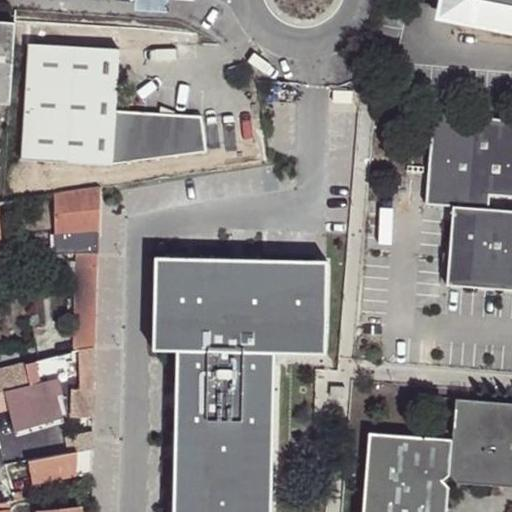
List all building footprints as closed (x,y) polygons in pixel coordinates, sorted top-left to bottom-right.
[(511,0),(440,0),(440,2),(442,2),(442,6),(442,9),(444,13),(447,16),(449,18),(454,21),(454,22),(511,34),(511,0)] [(0,93),(10,94),(13,27),(0,26),(0,93)] [(118,49),(27,45),(22,160),(113,165),(199,151),(201,115),(115,110),(118,49)] [(351,92),(331,92),(331,106),(351,106),(351,92)] [(511,122),(432,116),(424,205),(451,207),(444,286),(511,291),(511,211),(486,210),(487,195),(511,197),(511,122)] [(100,190),(56,196),(55,203),(55,233),(89,231),(99,230),(100,190)] [(48,197),(15,202),(17,220),(20,220),(27,219),(38,218),(49,217),(48,204),(48,197)] [(99,236),(99,230),(89,231),(81,254),(99,254),(99,236)] [(97,347),(99,254),(81,254),(78,255),(77,350),(97,347)] [(326,265),(156,260),(155,349),(178,350),(174,511),(265,511),(274,353),(324,355),(326,265)] [(96,380),(97,348),(82,352),(82,382),(96,380)] [(37,353),(39,361),(60,356),(59,351),(37,353)] [(0,369),(0,392),(31,385),(26,364),(0,369)] [(94,414),(95,389),(73,388),(72,412),(94,414)] [(344,390),(329,389),(328,399),(343,400),(344,390)] [(367,429),(359,511),(443,511),(446,484),(440,477),(447,471),(454,480),(511,484),(511,401),(454,396),(450,437),(367,429)] [(91,465),(92,445),(31,457),(35,475),(91,465)] [(42,503),(42,511),(58,511),(65,511),(64,500),(42,503)] [(8,511),(7,503),(0,504),(0,511),(8,511)]
